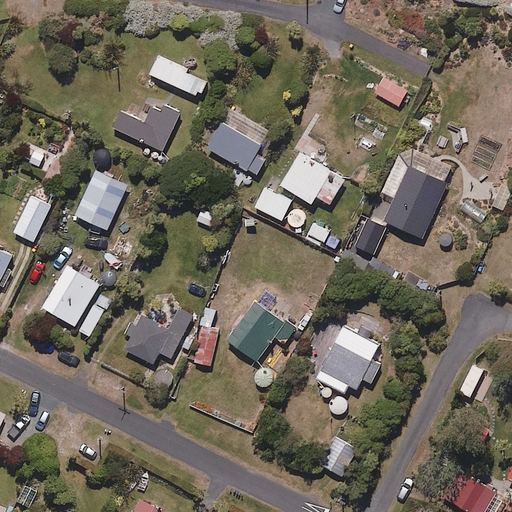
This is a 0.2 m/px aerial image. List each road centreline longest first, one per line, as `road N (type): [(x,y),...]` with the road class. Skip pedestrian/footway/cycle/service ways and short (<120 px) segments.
road 1 (residential): [(0,358),(313,511)]
road 2 (residential): [(511,317),(487,315),(471,325),(373,511)]
